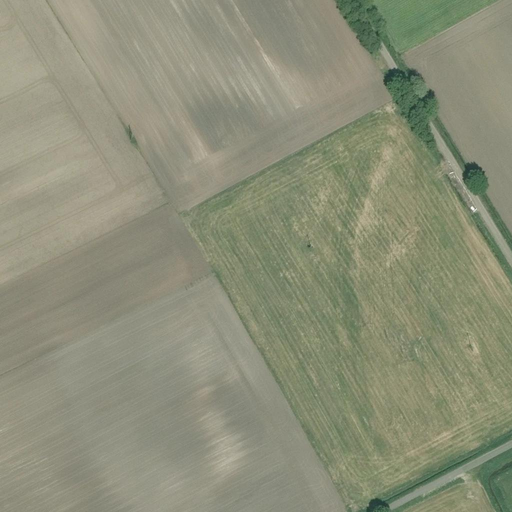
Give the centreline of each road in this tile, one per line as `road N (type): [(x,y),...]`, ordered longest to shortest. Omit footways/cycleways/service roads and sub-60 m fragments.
road 1 (unclassified): [(352,0),(511,259)]
road 2 (unclassified): [(383,511),(511,445)]
